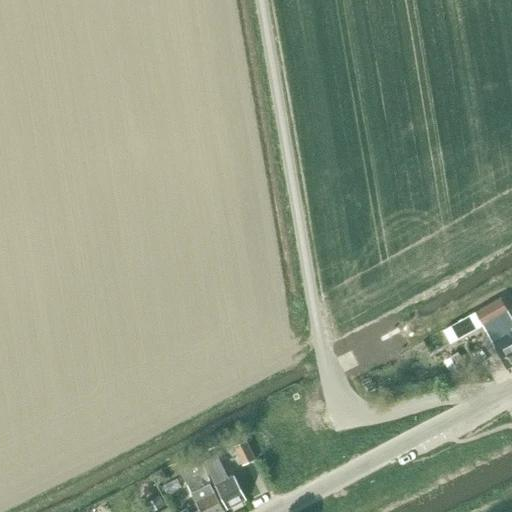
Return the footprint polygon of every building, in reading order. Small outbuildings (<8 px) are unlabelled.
[(511,328),(511,319),(507,310),(499,297),(475,311),(474,312),(481,325),(490,341),(505,368),(511,364),(511,331),(511,329),(511,328)] [(392,366),(401,362),(391,344),(383,348),(392,366)] [(444,360),(452,375),(467,367),(458,352),(444,360)] [(360,382),(365,394),(375,389),(370,378),(360,382)] [(255,459),(246,439),(232,446),(242,466),(255,459)] [(233,476),(227,478),(216,455),(202,462),(208,475),(214,486),(215,486),(226,508),(245,499),(233,476)] [(199,457),(177,468),(179,471),(199,511),(219,511),(223,510),(209,483),(210,483),(206,476),(208,475),(202,462),(201,460),(199,457)] [(152,511),(164,506),(161,501),(157,494),(146,500),(141,502),(146,511),(152,511)]
